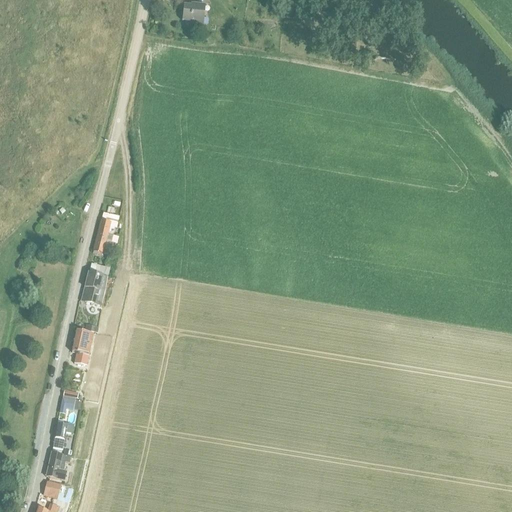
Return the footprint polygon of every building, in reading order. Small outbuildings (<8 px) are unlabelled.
[(193,24),(203,25),(205,5),(191,4),(191,6),(184,6),(182,21),(194,22),(193,24)] [(58,210),(66,214),(69,208),(60,204),(58,210)] [(94,252),(104,255),(108,256),(115,228),(117,229),(119,218),(103,214),(94,252)] [(89,271),(109,276),(110,270),(91,265),(89,271)] [(98,275),(88,273),(84,289),(88,290),(85,303),(101,307),(108,278),(103,276),(98,275)] [(62,297),(49,297),(49,308),(62,308),(62,297)] [(88,326),(87,333),(94,334),(96,327),(88,326)] [(76,354),(75,360),(74,365),(87,367),(93,335),(76,331),(72,353),(76,354)] [(82,393),(65,391),(64,397),(80,400),(82,393)] [(63,400),(60,414),(65,415),(66,409),(73,411),(75,402),(63,400)] [(58,425),(53,449),(62,451),(63,449),(65,450),(66,445),(63,445),(64,442),(66,434),(72,435),(74,426),(65,424),(65,426),(58,425)] [(51,453),(45,478),(64,483),(67,473),(63,472),(65,464),(69,464),(70,458),(66,457),(65,457),(51,453)] [(50,498),(55,500),(57,492),(59,493),(61,486),(49,483),(47,490),(52,491),(50,498)]
